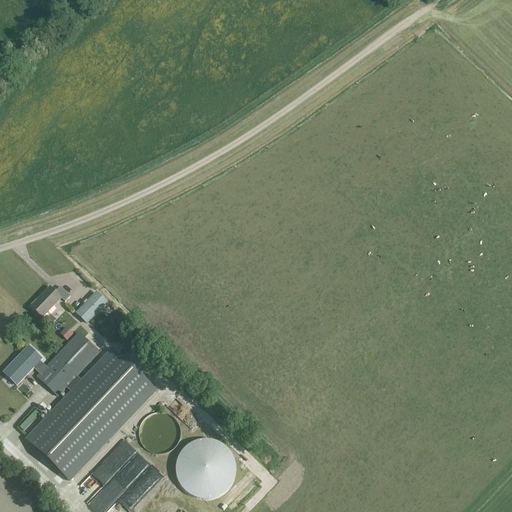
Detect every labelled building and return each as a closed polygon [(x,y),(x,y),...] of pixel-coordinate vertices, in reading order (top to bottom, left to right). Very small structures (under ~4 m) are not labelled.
[(49,288),(30,308),(42,319),(61,299),(64,303),(70,297),(60,288),(54,293),(49,288)] [(76,314),(86,324),(100,310),(102,310),(106,306),(105,305),(106,304),(105,303),(105,302),(103,300),(102,300),(100,298),(100,297),(98,295),(97,295),(96,294),(95,295),(94,295),(90,298),(91,300),(76,314)] [(66,328),(60,335),(67,341),(73,335),(66,328)] [(28,348),(3,374),(16,386),(33,369),(39,375),(36,378),(57,397),(66,388),(72,393),(26,442),(69,482),(155,391),(113,351),(81,383),(75,378),(98,354),(78,335),(46,369),(39,362),(41,360),(28,348)] [(180,436),(180,435),(180,433),(180,431),(180,429),(179,427),(178,426),(178,424),(177,423),(176,421),(174,420),(173,419),(171,417),(170,416),(168,416),(167,415),(165,414),(163,414),(161,414),(159,414),(158,414),(156,414),(154,414),(152,415),(151,416),(149,416),(147,417),(146,419),(145,420),(143,421),(142,423),(141,424),(140,426),(140,427),(139,429),(139,431),(139,433),(138,435),(139,436),(139,438),(139,440),(140,442),(140,443),(141,445),(142,447),(143,448),(145,449),(146,451),(147,452),(149,453),(151,454),(152,454),(154,455),(156,455),(158,456),(159,456),(161,456),(163,455),(165,455),(167,454),(168,454),(170,453),(171,452),(173,451),(174,449),(176,448),(177,447),(178,445),(178,443),(179,442),(180,440),(180,438),(180,436)] [(229,465),(230,463),(229,461),(229,459),(229,457),(228,455),(227,453),(227,451),(225,449),(224,448),(223,446),(221,445),(220,444),(218,443),(216,442),(215,441),(213,441),(211,440),(209,440),(207,440),(205,440),(203,440),(201,440),(199,441),(197,442),(195,443),(194,444),(192,445),(191,446),(189,448),(188,449),(187,451),(186,453),(185,455),(185,457),(184,459),(184,461),(184,463),(184,465),(184,467),(185,469),(185,470),(186,472),(187,474),(188,476),(189,477),(191,479),(192,480),(194,481),(195,482),(197,483),(199,484),(201,485),(203,485),(205,485),(207,486),(209,485),(211,485),(213,485),(215,484),(216,483),(218,482),(220,481),(221,480),(223,479),(224,477),(225,476),(227,474),(227,472),(228,470),(229,469),(229,467),(229,465)] [(115,473),(129,460),(118,448),(104,461),(115,473)] [(124,500),(118,506),(123,510),(129,504),(124,500)]
